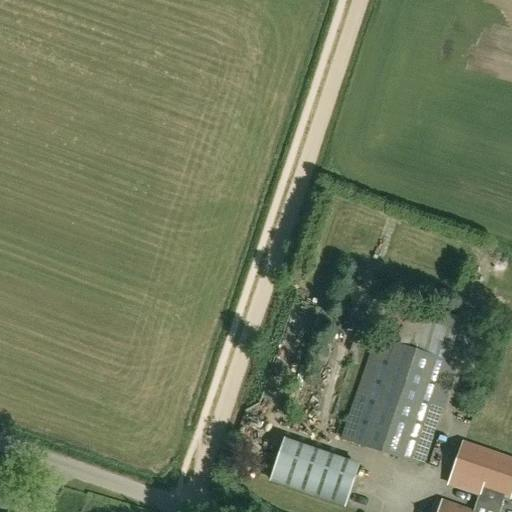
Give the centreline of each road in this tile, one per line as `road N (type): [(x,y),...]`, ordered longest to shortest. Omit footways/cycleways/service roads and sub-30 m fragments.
road 1 (track): [(189,510),(362,0)]
road 2 (unclassified): [(192,511),(0,444)]
